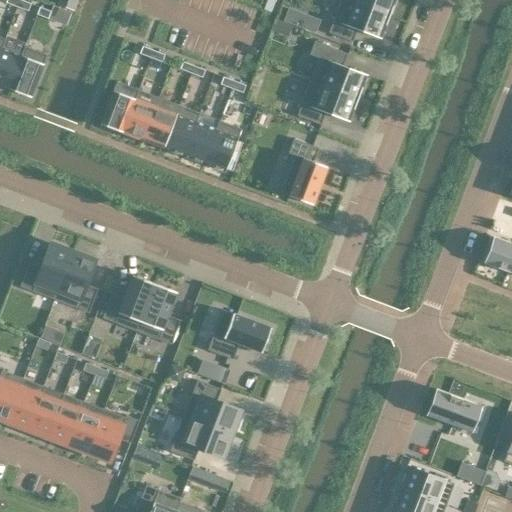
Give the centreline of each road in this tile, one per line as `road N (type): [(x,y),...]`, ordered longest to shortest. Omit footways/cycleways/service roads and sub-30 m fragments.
road 1 (residential): [(0,176),(329,302)]
road 2 (residential): [(442,0),(329,302)]
road 3 (residential): [(419,336),(511,92)]
road 4 (residential): [(329,302),(250,511)]
road 5 (residential): [(352,511),(419,336)]
road 6 (residential): [(0,452),(98,488),(90,511)]
